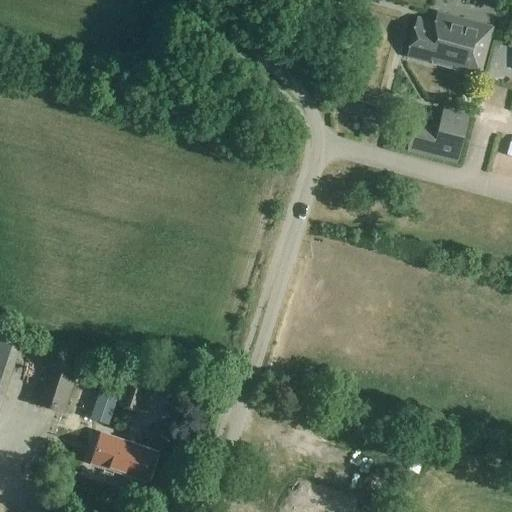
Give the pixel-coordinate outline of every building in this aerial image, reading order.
[(479,77),(489,38),(492,27),(437,13),(434,24),(416,19),(406,58),(479,77)] [(364,99),(399,112),(404,98),(369,86),(364,99)] [(388,112),(348,100),(344,112),(384,124),(388,112)] [(415,124),(408,154),(457,165),(468,117),(442,112),(438,129),(415,124)] [(286,170),(277,168),(275,174),(284,177),(286,170)] [(0,339),(0,378),(12,343),(0,339)] [(35,404),(62,413),(77,368),(50,359),(35,404)] [(150,395),(176,408),(188,384),(162,371),(150,395)] [(140,415),(148,390),(122,384),(115,406),(140,415)] [(361,425),(365,408),(347,404),(343,421),(361,425)] [(345,511),(380,511),(381,483),(360,483),(361,454),(355,454),(355,436),(344,436),(344,425),(330,425),(330,468),(312,468),(312,490),(346,490),(345,511)] [(148,484),(158,455),(101,435),(91,464),(148,484)] [(451,472),(462,474),(468,447),(457,444),(451,472)] [(0,511),(45,511),(0,502),(0,511)]
